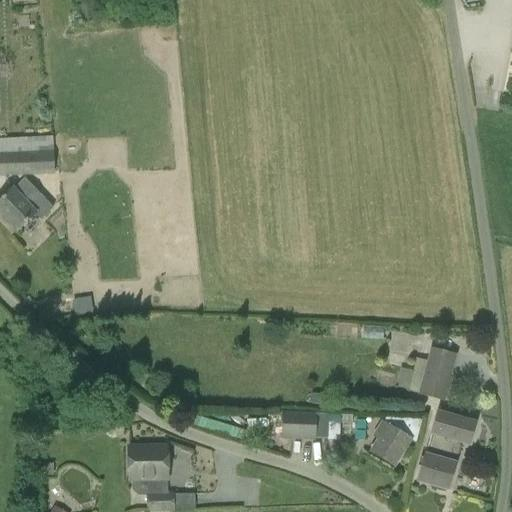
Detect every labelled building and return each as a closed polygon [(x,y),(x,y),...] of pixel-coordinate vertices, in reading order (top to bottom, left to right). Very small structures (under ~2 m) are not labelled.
[(0,155),(0,176),(54,175),(54,154),(0,155)] [(25,178),(13,190),(12,189),(0,200),(0,214),(17,232),(35,215),(41,220),(53,208),(25,178)] [(430,347),(418,395),(445,402),(457,354),(430,347)] [(315,440),(315,438),(328,439),(328,440),(352,441),(353,415),(316,413),(282,412),(281,438),(315,440)] [(437,412),(425,456),(417,482),(448,490),(463,438),(471,441),(476,423),(437,412)] [(379,440),(371,454),(392,467),(409,440),(416,444),(423,419),(386,417),(374,437),(379,440)] [(168,510),(167,482),(168,482),(167,445),(127,446),(128,483),(132,483),(132,490),(138,496),(146,496),(147,511),(168,510)]
